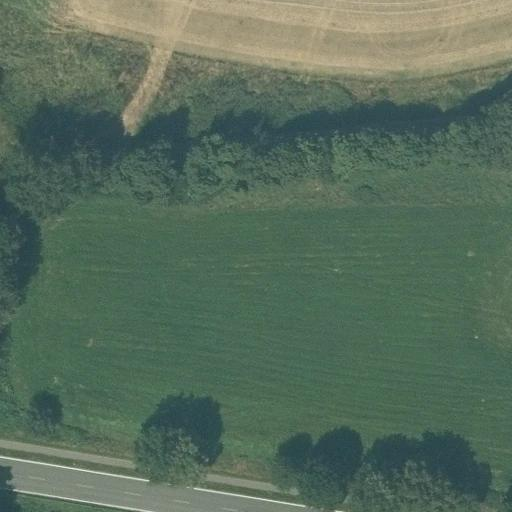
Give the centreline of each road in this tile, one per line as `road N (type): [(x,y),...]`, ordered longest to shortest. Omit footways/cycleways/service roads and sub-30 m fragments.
road 1 (unclassified): [(511,118),(0,167)]
road 2 (secondary): [(244,511),(0,472)]
